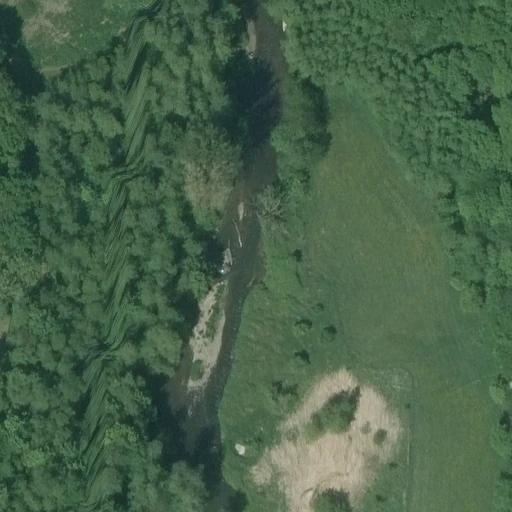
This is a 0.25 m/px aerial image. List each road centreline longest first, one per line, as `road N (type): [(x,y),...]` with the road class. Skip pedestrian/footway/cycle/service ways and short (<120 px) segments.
road 1 (unknown): [(36,149),(215,125),(222,54)]
road 2 (unknown): [(222,54),(175,20),(129,30),(96,22),(59,33),(15,27)]
road 3 (unknown): [(511,142),(455,53),(402,0)]
